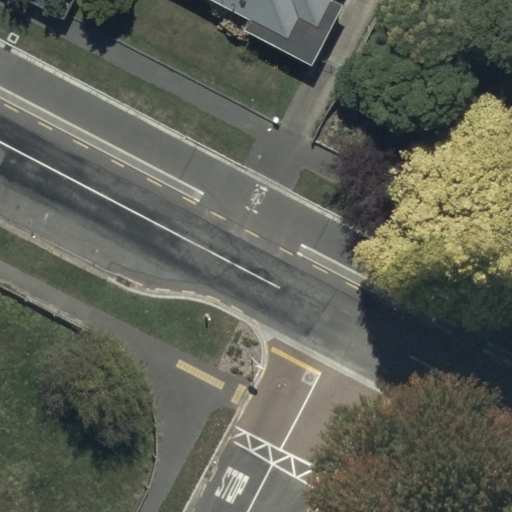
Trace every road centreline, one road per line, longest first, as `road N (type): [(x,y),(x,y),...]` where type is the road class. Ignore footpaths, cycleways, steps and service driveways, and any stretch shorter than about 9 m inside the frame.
road 1 (residential): [(0,141),(348,323)]
road 2 (residential): [(250,511),(348,323)]
road 3 (residential): [(348,323),(511,400)]
